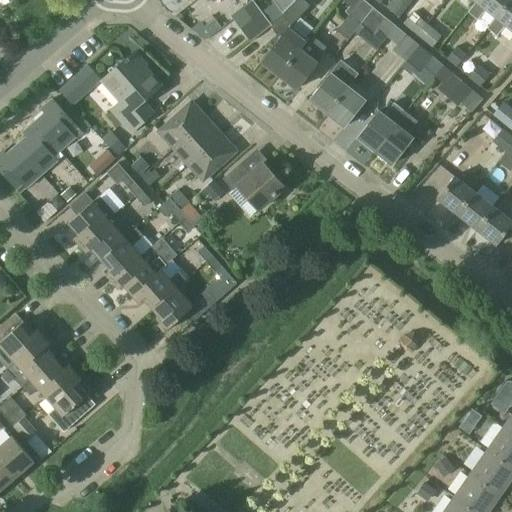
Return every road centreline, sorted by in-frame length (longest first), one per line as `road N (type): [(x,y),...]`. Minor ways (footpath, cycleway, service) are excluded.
road 1 (residential): [(511,305),(131,0)]
road 2 (residential): [(0,204),(64,293),(85,298),(139,356),(132,437),(64,497),(42,493),(22,511)]
road 3 (residential): [(0,89),(103,0)]
